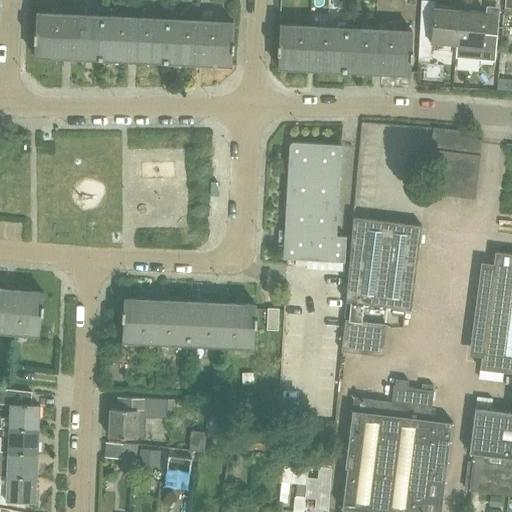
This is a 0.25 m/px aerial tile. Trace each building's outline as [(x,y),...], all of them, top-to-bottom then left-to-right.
[(421,6),(420,19),(418,53),(429,54),(430,42),(455,45),(458,9),(433,7),(421,6)] [(455,45),(454,55),(493,58),(497,13),(486,12),(485,12),(458,9),(455,45)] [(53,56),(100,59),(102,15),(48,13),(36,13),(35,32),(33,32),(33,43),(34,43),(33,55),(53,56)] [(169,19),(102,15),(100,59),(166,62),(169,19)] [(169,19),(166,62),(230,65),(232,22),(169,19)] [(277,67),(343,70),(345,27),(279,24),(277,67)] [(411,31),(345,27),(343,70),(409,73),(411,31)] [(511,79),(497,78),(495,90),(511,91),(511,79)] [(474,199),(480,154),(473,153),(475,133),(431,127),(423,193),(474,199)] [(288,258),(296,258),(307,259),(344,261),(346,235),(335,235),(340,145),(288,141),(281,257),(288,258)] [(344,300),(404,308),(410,309),(421,225),(352,215),(344,300)] [(511,253),(493,251),(478,369),(511,373),(511,406),(511,412),(475,407),(468,453),(474,453),(470,479),(466,478),(464,480),(464,486),(466,488),(511,495),(511,253)] [(43,293),(0,288),(0,331),(39,335),(43,293)] [(187,343),(189,300),(123,297),(120,340),(187,343)] [(255,303),(189,300),(187,343),(253,346),(255,303)] [(277,311),(266,311),(265,333),(276,333),(277,311)] [(383,355),(387,323),(345,318),(341,349),(383,355)] [(341,511),(440,511),(451,424),(429,421),(433,391),(431,391),(431,386),(421,384),(420,389),(407,388),(408,382),(393,380),(393,385),(392,386),(390,401),(352,397),(344,468),(347,468),(341,511)] [(37,405),(31,405),(32,393),(6,390),(6,391),(0,390),(0,404),(9,405),(8,418),(1,418),(1,419),(0,418),(0,428),(37,430),(37,405)] [(166,399),(143,398),(143,409),(109,408),(108,437),(144,438),(145,416),(165,416),(166,399)] [(229,415),(210,413),(207,437),(225,439),(229,415)] [(36,454),(37,430),(0,428),(0,452),(7,453),(36,454)] [(244,449),(277,452),(279,434),(246,431),(244,449)] [(122,444),(105,442),(104,456),(121,459),(120,466),(135,468),(138,444),(123,442),(122,444)] [(0,476),(35,478),(36,454),(7,453),(0,452),(0,476)] [(281,481),(297,483),(296,497),(305,497),(306,484),(307,477),(308,465),(283,462),(281,481)] [(317,478),(307,477),(306,484),(305,497),(316,498),(315,509),(328,510),(331,468),(318,467),(317,478)] [(0,503),(25,508),(27,502),(34,503),(35,478),(0,476),(0,503)]
